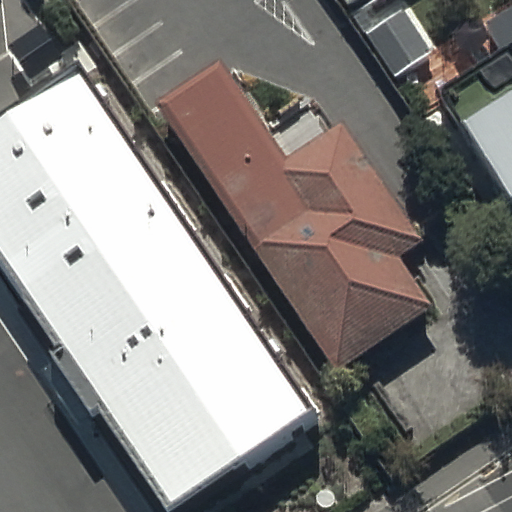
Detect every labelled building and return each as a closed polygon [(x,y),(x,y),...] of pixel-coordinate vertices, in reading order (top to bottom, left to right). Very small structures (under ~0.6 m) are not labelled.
[(109,0),(68,0),(81,19),(109,0)] [(262,0),(324,91),(376,56),(398,89),(436,63),(405,16),(365,43),(348,18),(374,0),(262,0)] [(33,94),(0,115),(0,275),(134,474),(159,511),(188,511),(317,426),(74,66),(33,94)] [(222,69),(159,112),(346,379),(436,316),(403,269),(428,252),(341,128),(289,165),(222,69)] [(511,74),(453,108),(511,210),(511,74)] [(0,511),(5,511),(0,503),(0,501),(50,468),(0,393),(0,511)]
